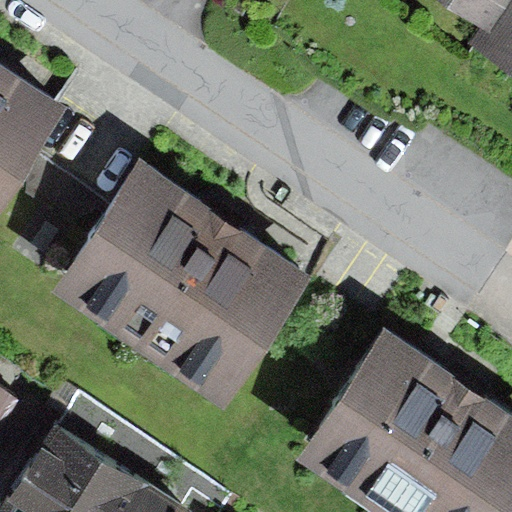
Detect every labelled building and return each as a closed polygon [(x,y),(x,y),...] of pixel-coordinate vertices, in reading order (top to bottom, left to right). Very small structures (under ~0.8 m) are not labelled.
[(511,0),(480,0),(485,3),(474,19),(511,45),(511,0)] [(0,168),(62,77),(0,35),(0,168)] [(307,251),(140,136),(54,261),(220,376),(307,251)] [(488,511),(511,477),(511,388),(384,300),(297,425),(423,511),(488,511)] [(0,414),(16,390),(0,379),(0,414)] [(66,403),(55,396),(0,477),(0,494),(26,511),(216,511),(231,490),(77,387),(66,403)]
